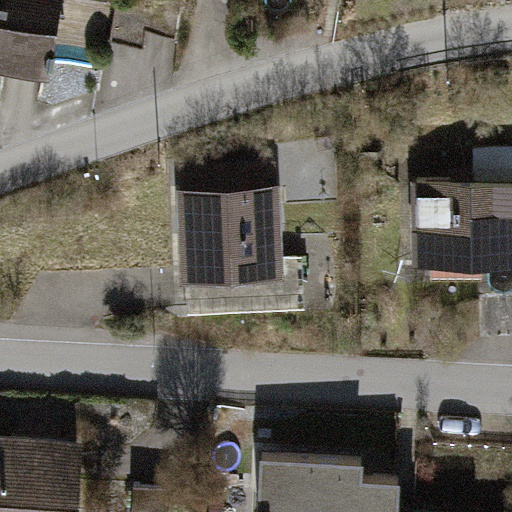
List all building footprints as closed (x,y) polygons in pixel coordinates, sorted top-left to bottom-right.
[(88,0),(0,0),(0,55),(79,67),(88,0)] [(511,169),(435,173),(439,254),(511,251),(511,169)] [(316,183),(202,184),(202,266),(317,265),(316,183)] [(124,511),(124,435),(0,435),(0,511),(124,511)] [(405,454),(312,457),(313,511),(511,511),(511,506),(454,509),(452,472),(405,473),(405,454)]
